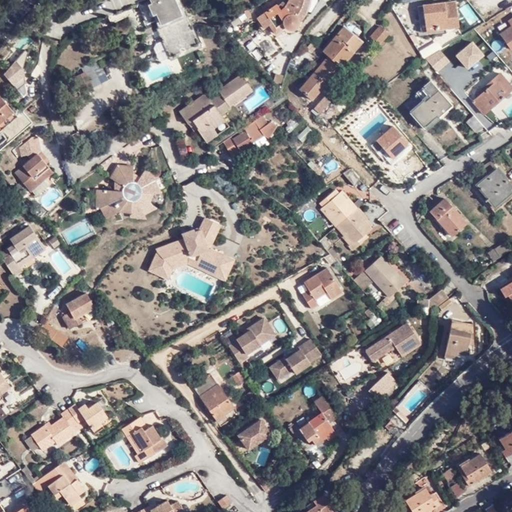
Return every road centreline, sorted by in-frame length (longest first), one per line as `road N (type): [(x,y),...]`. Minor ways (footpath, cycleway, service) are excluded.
road 1 (residential): [(511,131),(415,191),(404,211),(511,335)]
road 2 (residential): [(511,353),(454,395),(401,449),(364,511)]
